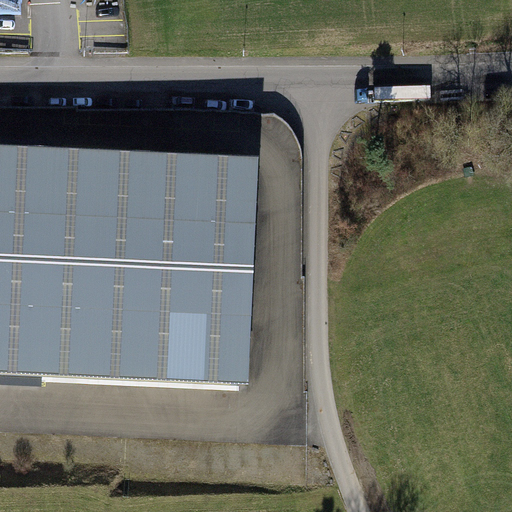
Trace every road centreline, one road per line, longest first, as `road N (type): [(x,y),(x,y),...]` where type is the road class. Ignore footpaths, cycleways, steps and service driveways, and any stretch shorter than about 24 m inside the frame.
road 1 (residential): [(511,59),(316,79),(0,76)]
road 2 (track): [(353,511),(316,364),(316,79)]
